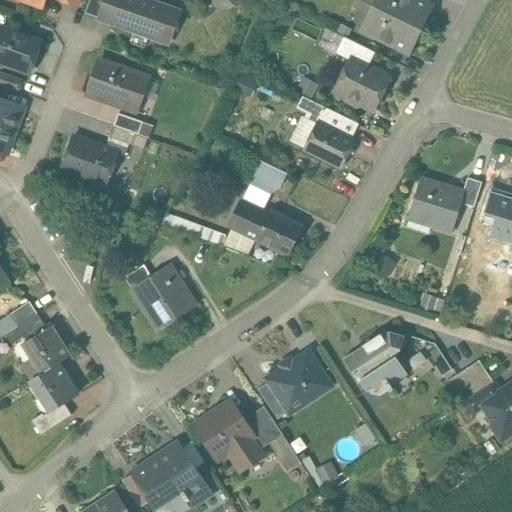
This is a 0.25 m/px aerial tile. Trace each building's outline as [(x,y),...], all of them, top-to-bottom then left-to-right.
[(90,0),(86,14),(100,19),(106,0),(90,0)] [(106,0),(100,19),(114,24),(122,0),(106,0)] [(173,10),(144,0),(122,0),(114,24),(133,31),(129,43),(145,49),(149,37),(162,41),(173,10)] [(426,4),(418,0),(378,0),(375,8),(420,30),(428,12),(426,4)] [(420,30),(375,8),(363,31),(403,51),(411,48),(420,30)] [(20,32),(15,35),(0,29),(0,66),(5,64),(30,73),(40,44),(28,39),(26,35),(20,32)] [(376,53),(343,37),(335,54),(350,62),(351,61),(368,69),(376,53)] [(149,78),(100,60),(87,96),(136,113),(149,78)] [(368,69),(351,61),(350,62),(336,91),(346,96),(348,101),(355,105),(360,103),(374,110),(389,80),(368,69)] [(23,81),(0,72),(0,86),(18,93),(23,81)] [(335,113),(303,98),(297,109),(307,114),(305,118),(327,129),(335,113)] [(0,99),(0,125),(15,131),(24,108),(0,99)] [(359,125),(335,113),(327,129),(351,141),(359,125)] [(142,122),(119,114),(114,126),(138,135),(142,123),(142,122)] [(305,118),(304,118),(303,120),(303,121),(292,142),(304,148),(304,149),(343,168),(355,143),(351,141),(327,129),(305,118)] [(142,122),(142,123),(138,135),(149,139),(153,127),(142,122)] [(15,131),(0,125),(0,152),(7,155),(15,131)] [(148,139),(114,127),(110,138),(144,150),(148,139)] [(118,155),(72,139),(61,170),(107,186),(118,155)] [(271,195),(281,189),(288,174),(261,162),(250,185),(271,195)] [(220,187),(199,177),(185,208),(205,218),(220,187)] [(482,183),(468,179),(463,194),(464,194),(461,204),(474,208),(482,183)] [(463,194),(421,180),(409,218),(411,219),(412,214),(432,220),(430,225),(452,232),(461,204),(464,194),(463,194)] [(511,200),(492,194),(485,215),(495,219),(491,235),(511,241),(511,200)] [(303,226),(272,212),(271,214),(242,201),(230,229),(288,257),(303,226)] [(166,215),(161,226),(223,248),(227,236),(166,215)] [(132,290),(131,290),(143,307),(148,304),(164,329),(197,307),(170,265),(152,277),(132,290)] [(144,266),(124,279),(132,290),(152,277),(144,266)] [(0,290),(9,285),(0,271),(0,290)] [(417,293),(412,308),(433,314),(438,299),(417,293)] [(30,302),(10,315),(17,327),(38,314),(30,302)] [(38,314),(17,327),(27,342),(47,329),(38,314)] [(27,342),(23,345),(43,375),(58,365),(70,357),(51,327),(47,329),(27,342)] [(381,334),(363,346),(363,347),(344,360),(352,372),(354,371),(367,391),(369,390),(371,394),(380,396),(389,390),(390,393),(394,390),(391,385),(407,375),(394,355),(399,352),(404,337),(390,333),(383,337),(381,334)] [(309,352),(266,380),(268,383),(283,405),(284,405),(297,396),(301,403),(308,399),(310,401),(332,387),(309,352)] [(479,361),(449,381),(464,402),(494,382),(479,361)] [(58,365),(43,375),(31,382),(50,412),(51,413),(65,404),(78,395),(58,365)] [(494,382),(464,402),(470,412),(475,413),(483,407),(482,404),(500,392),(494,382)] [(283,405),(268,383),(258,390),(278,420),(289,413),(284,405),(283,405)] [(511,384),(500,392),(482,404),(483,407),(493,421),(492,427),(497,435),(505,437),(511,432),(511,384)] [(231,403),(196,426),(218,459),(228,453),(240,471),(263,456),(260,450),(251,437),(253,436),(243,421),(231,403)] [(65,404),(51,413),(50,412),(44,416),(43,416),(52,429),(72,416),(65,404)] [(264,407),(243,421),(253,436),(251,437),(260,450),(270,444),(282,463),(295,454),(283,435),(264,407)] [(43,414),(32,421),(42,435),(52,429),(43,416),(44,416),(43,414)] [(206,463),(192,442),(182,448),(193,465),(196,469),(206,463)] [(168,451),(132,474),(155,509),(183,491),(184,493),(182,494),(188,504),(190,502),(193,506),(212,494),(196,469),(193,465),(182,473),(168,451)] [(295,454),(282,463),(287,470),(300,461),(295,454)] [(331,460),(311,470),(319,487),(339,476),(331,460)] [(128,511),(116,492),(85,511),(128,511)]
